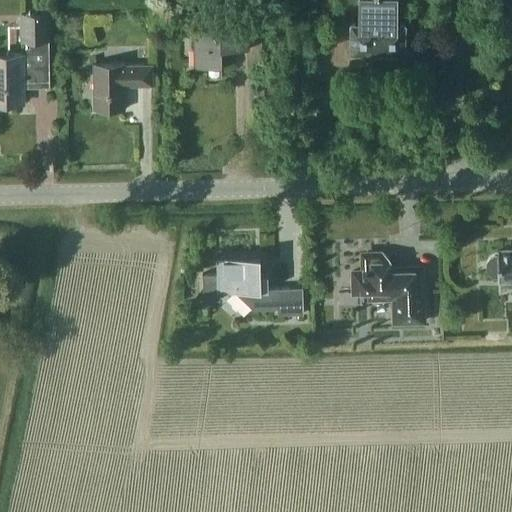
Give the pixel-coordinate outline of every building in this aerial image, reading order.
[(403,51),(404,23),(395,22),(395,0),(357,0),(358,22),(350,22),(350,50),(403,51)] [(0,53),(0,102),(23,102),(23,87),(50,86),(47,11),(20,12),(20,17),(15,21),(20,25),(21,53),(0,53)] [(220,49),(248,49),(247,17),(219,17),(219,27),(192,28),(193,68),(221,68),(220,49)] [(123,86),(152,86),(152,64),(124,65),(124,63),(91,63),(92,109),(124,109),(123,86)] [(511,248),(496,249),(496,255),(493,255),(489,258),(487,262),(487,269),(489,273),(494,275),(497,275),(497,281),(511,280),(511,248)] [(423,320),(422,267),(421,266),(420,266),(390,267),(389,259),(382,251),(366,252),(365,252),(363,253),(361,254),(361,269),(351,270),(352,292),(368,292),(368,298),(392,297),(393,321),(423,320)] [(233,288),(253,307),(278,306),(278,312),(302,311),(302,312),(303,312),(303,285),(301,285),(267,286),(267,272),(268,271),(261,272),(260,254),(217,255),(218,272),(203,273),(203,272),(202,272),(203,299),(205,299),(220,298),(219,289),(233,288)]
